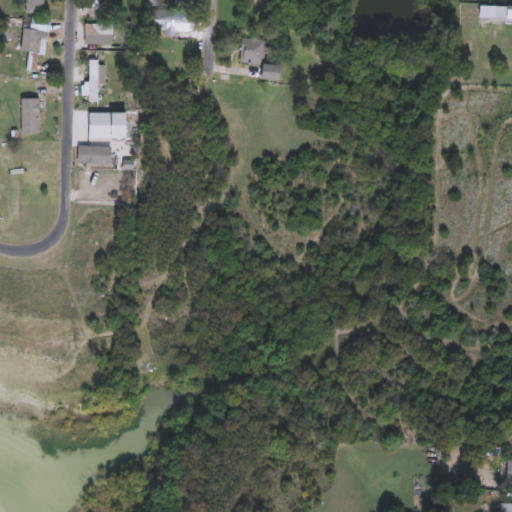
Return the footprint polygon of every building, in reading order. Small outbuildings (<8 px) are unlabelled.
[(44,0),(44,12),(29,12),(29,0),(44,0)] [(193,10),(193,32),(152,32),(152,10),(193,10)] [(84,45),(85,23),(114,24),(113,45),(84,45)] [(37,72),(27,71),(28,51),(22,50),(23,28),(41,29),(37,72)] [(240,62),(242,36),(267,38),(265,63),(282,64),(281,79),(264,78),(264,64),(240,62)] [(98,59),(98,101),(86,101),(86,83),(89,83),(89,59),(98,59)] [(40,98),(40,133),(21,133),(21,98),(40,98)] [(130,111),(130,138),(89,138),(89,111),(130,111)] [(112,167),(78,167),(78,146),(112,146),(112,167)] [(50,176),(21,176),(21,167),(50,167),(50,176)]
